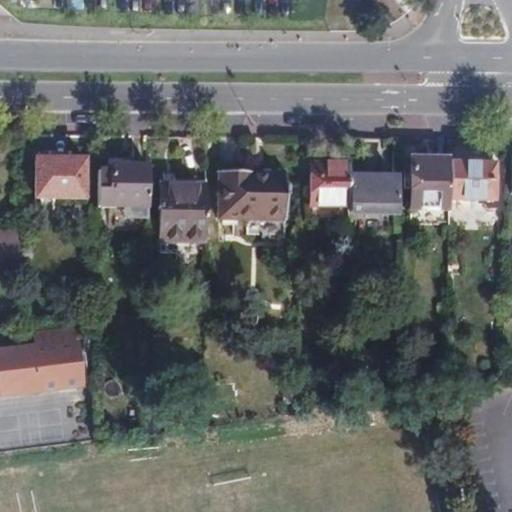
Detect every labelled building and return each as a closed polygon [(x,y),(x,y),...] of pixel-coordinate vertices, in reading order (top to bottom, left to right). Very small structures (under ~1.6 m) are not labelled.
[(33,151),(32,160),(69,161),(69,152),(33,151)] [(69,161),(32,160),(31,199),(82,200),(82,161),(69,161)] [(408,211),(445,212),(445,202),(446,166),(446,162),(409,161),(408,211)] [(344,208),(344,188),(344,165),(305,165),(305,208),(344,208)] [(446,166),(445,202),(493,203),(494,184),(489,184),(489,167),(446,166)] [(107,209),(144,210),(145,168),(127,167),(108,167),(107,209)] [(215,173),(214,221),(241,222),(282,223),(283,176),(215,173)] [(155,245),(193,246),(194,183),(157,182),(155,245)] [(193,246),(201,246),(202,184),(194,183),(193,246)] [(394,218),(394,189),(344,188),(344,208),(344,218),(394,218)] [(0,254),(18,255),(18,236),(0,235),(0,254)] [(34,347),(0,351),(0,396),(78,388),(73,343),(70,344),(68,331),(32,336),(34,347)]
